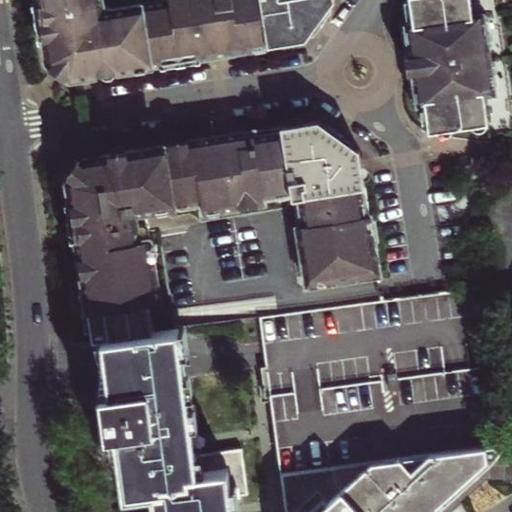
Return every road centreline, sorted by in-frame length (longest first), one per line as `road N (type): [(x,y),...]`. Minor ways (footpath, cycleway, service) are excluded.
road 1 (residential): [(46,511),(31,442),(33,332),(8,127)]
road 2 (residential): [(330,75),(8,127)]
road 3 (residential): [(372,96),(405,141),(429,283)]
